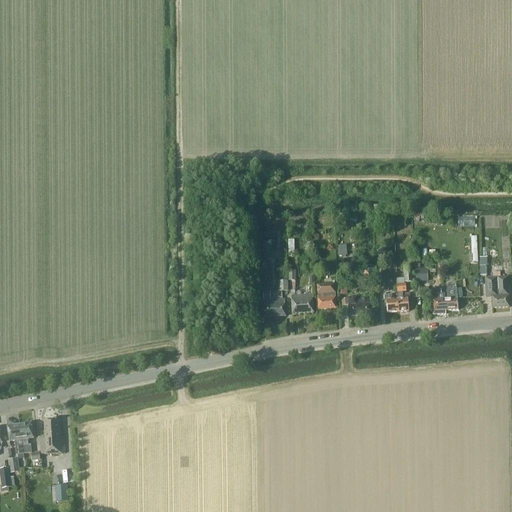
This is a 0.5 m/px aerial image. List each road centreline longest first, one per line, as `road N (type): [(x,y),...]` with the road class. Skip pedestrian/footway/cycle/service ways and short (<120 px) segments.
road 1 (tertiary): [(134,379),(309,343),(511,321)]
road 2 (track): [(180,369),(178,0)]
road 3 (tertiary): [(134,379),(0,410)]
